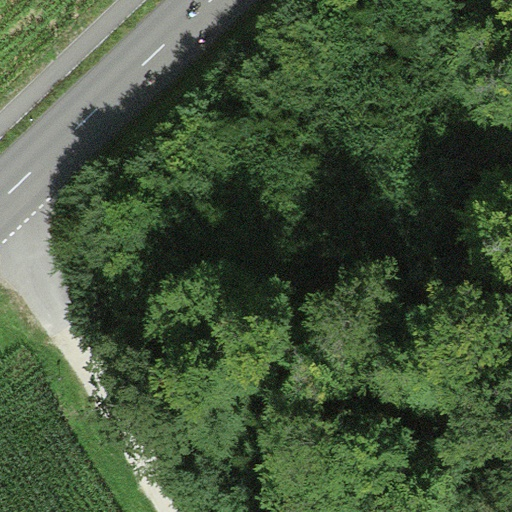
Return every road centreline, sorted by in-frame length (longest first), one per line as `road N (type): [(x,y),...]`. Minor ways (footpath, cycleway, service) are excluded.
road 1 (track): [(177,511),(0,233)]
road 2 (tertiary): [(0,195),(207,0)]
